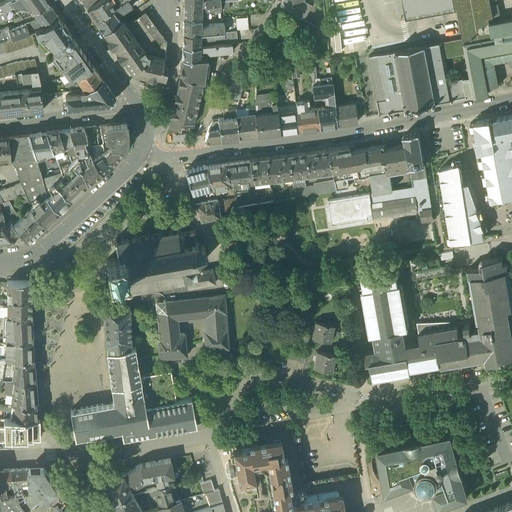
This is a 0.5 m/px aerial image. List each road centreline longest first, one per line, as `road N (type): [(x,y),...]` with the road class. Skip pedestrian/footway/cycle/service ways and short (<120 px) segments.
road 1 (residential): [(146,151),(176,155),(369,129),(511,101)]
road 2 (residential): [(511,375),(415,392),(397,404),(258,379),(210,435)]
road 3 (residential): [(0,261),(36,256),(146,151)]
road 4 (residential): [(210,435),(39,454)]
road 5 (residential): [(138,110),(0,127)]
road 6 (residential): [(138,110),(63,0)]
